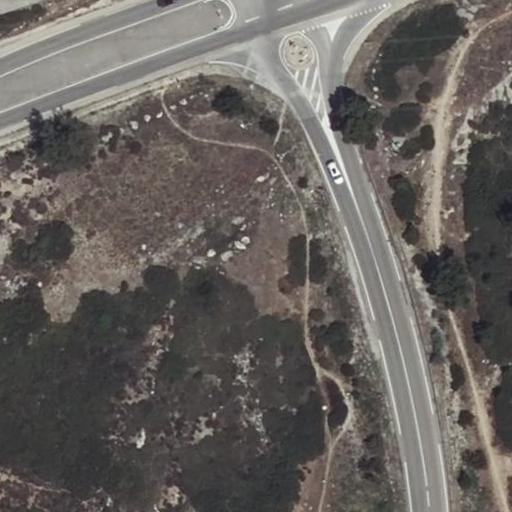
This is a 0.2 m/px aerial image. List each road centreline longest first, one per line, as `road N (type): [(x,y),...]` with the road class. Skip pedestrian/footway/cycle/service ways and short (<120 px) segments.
road 1 (track): [(504,511),(436,236),(435,134),(452,53),(501,0)]
road 2 (tertiary): [(290,86),(388,308)]
road 3 (tertiary): [(388,308),(330,74)]
road 4 (secondary): [(0,123),(194,50)]
road 5 (tertiary): [(388,308),(427,511)]
road 6 (secondary): [(173,0),(0,65)]
